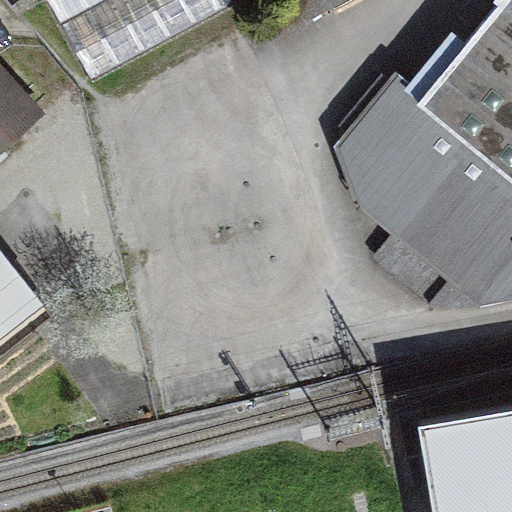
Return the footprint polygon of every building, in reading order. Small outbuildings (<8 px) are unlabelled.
[(46,0),(84,70),(216,0),(46,0)] [(511,4),(425,112),(511,182),(511,4)] [(0,71),(0,145),(37,115),(0,71)] [(0,299),(15,286),(0,269),(0,299)] [(511,511),(511,401),(418,418),(434,511),(511,511)]
